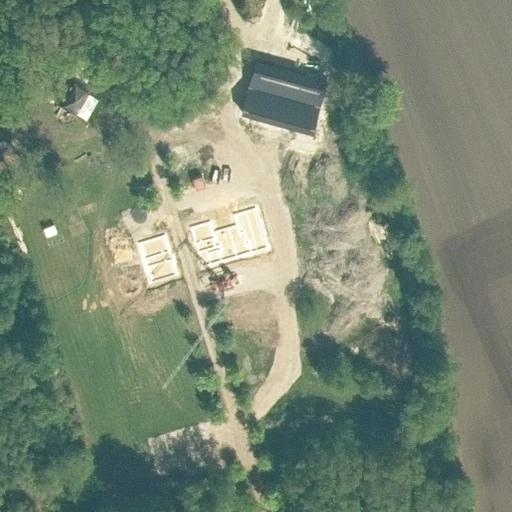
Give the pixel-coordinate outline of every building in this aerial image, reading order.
[(34,52),(41,42),(21,29),(14,40),(34,52)] [(255,52),(241,104),(311,123),(325,71),(255,52)] [(21,82),(25,73),(7,63),(2,72),(21,82)] [(92,83),(64,67),(55,81),(67,88),(59,102),(75,111),(92,83)] [(0,109),(0,122),(2,126),(12,119),(4,107),(0,109)] [(266,250),(254,210),(232,216),(234,224),(211,231),(209,223),(192,228),(188,229),(163,236),(162,237),(140,243),(152,284),(174,277),(175,277),(200,270),(205,269),(266,250)]
